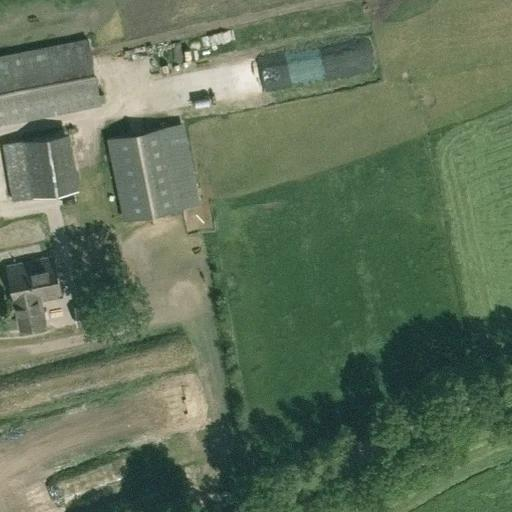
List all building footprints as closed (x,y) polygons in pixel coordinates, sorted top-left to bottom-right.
[(0,122),(101,102),(88,37),(0,55),(0,122)] [(334,41),(337,72),(377,69),(374,37),(334,41)] [(124,217),(183,205),(167,125),(108,137),(124,217)] [(11,199),(80,185),(70,129),(2,141),(11,199)] [(45,321),(40,299),(62,294),(54,255),(7,265),(15,304),(16,304),(20,326),(45,321)] [(77,324),(129,316),(126,296),(74,304),(77,324)]
